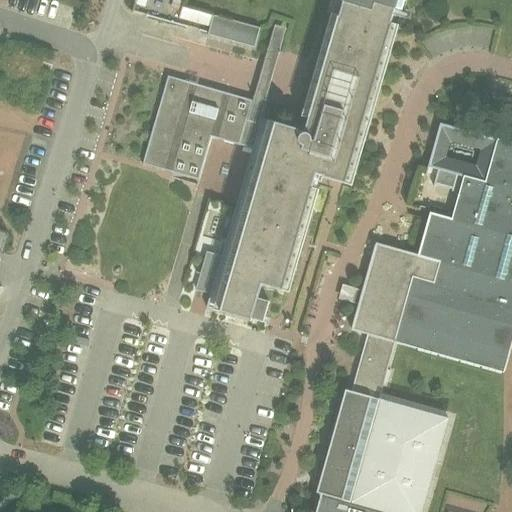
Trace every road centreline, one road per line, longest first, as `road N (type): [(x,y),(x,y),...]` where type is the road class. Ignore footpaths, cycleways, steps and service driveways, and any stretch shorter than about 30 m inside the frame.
road 1 (residential): [(0,332),(89,61)]
road 2 (residential): [(215,511),(0,451)]
